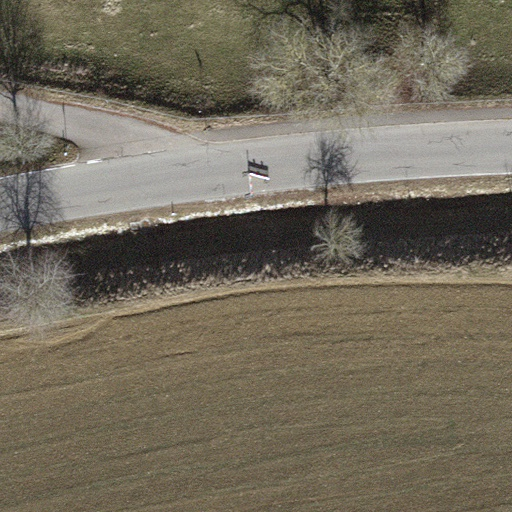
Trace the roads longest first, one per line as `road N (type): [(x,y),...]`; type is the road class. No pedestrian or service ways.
road 1 (tertiary): [(205,166),(511,140)]
road 2 (residential): [(0,98),(99,120),(205,166)]
road 3 (tertiary): [(0,203),(205,166)]
